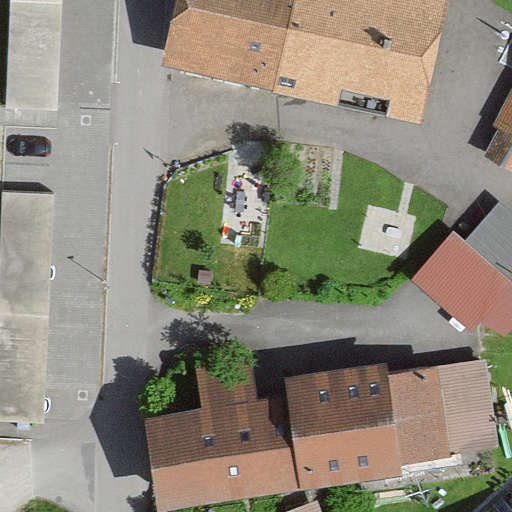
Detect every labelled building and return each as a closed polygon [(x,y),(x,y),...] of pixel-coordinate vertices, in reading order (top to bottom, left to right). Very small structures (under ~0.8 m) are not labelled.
[(64,36),(64,0),(15,0),(15,34),(64,36)] [(184,0),(169,72),(424,125),(450,0),(184,0)] [(511,110),(487,167),(511,178),(511,110)] [(105,176),(1,175),(0,280),(0,410),(103,412),(105,176)] [(511,333),(511,290),(451,242),(416,287),(498,352),(511,333)] [(204,409),(149,416),(162,510),(407,478),(405,462),(498,450),(487,364),(390,377),(388,365),(290,378),(292,397),(264,400),(259,369),(199,376),(204,409)] [(325,511),(321,496),(286,506),(287,511),(325,511)]
